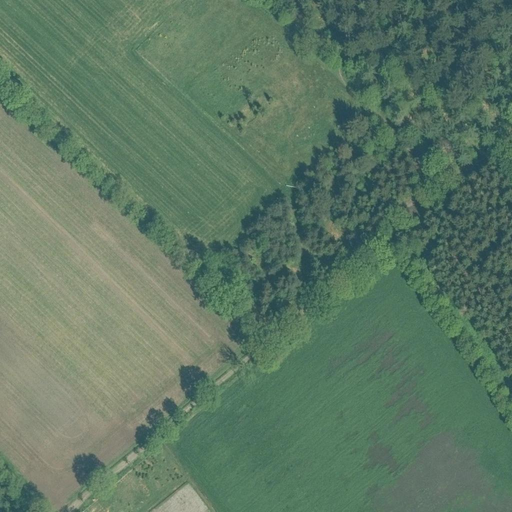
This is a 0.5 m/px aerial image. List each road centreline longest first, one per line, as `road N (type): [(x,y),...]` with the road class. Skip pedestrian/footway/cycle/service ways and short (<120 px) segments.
road 1 (track): [(445,183),(65,511)]
road 2 (track): [(299,314),(290,201),(214,125),(254,0)]
road 3 (track): [(205,268),(372,112)]
road 4 (track): [(424,199),(511,329)]
road 5 (track): [(445,183),(333,74)]
